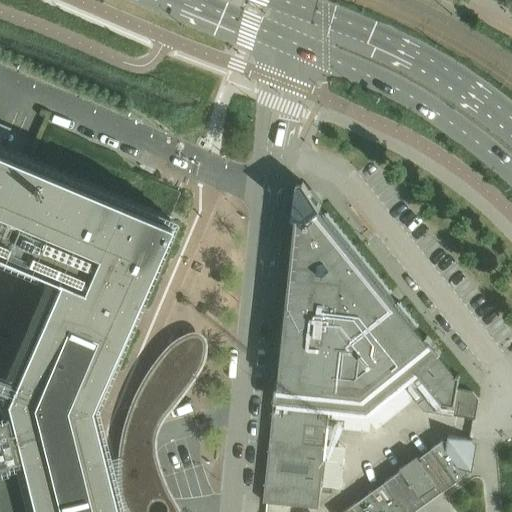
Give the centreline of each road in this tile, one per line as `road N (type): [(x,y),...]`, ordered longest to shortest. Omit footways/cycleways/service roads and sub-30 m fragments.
road 1 (unclassified): [(292,46),(269,152),(229,511)]
road 2 (secondary): [(292,46),(434,110),(511,170)]
road 3 (secondary): [(511,115),(389,42),(302,8)]
